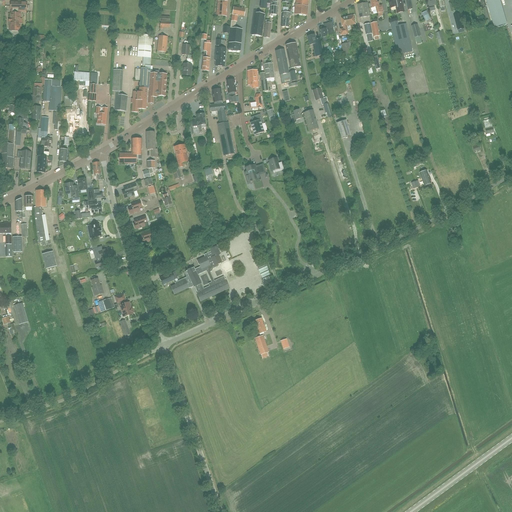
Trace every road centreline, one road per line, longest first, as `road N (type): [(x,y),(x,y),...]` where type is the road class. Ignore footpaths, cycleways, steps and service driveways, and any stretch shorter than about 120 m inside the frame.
road 1 (residential): [(101,151),(352,0)]
road 2 (unclassified): [(277,293),(511,172)]
road 3 (residential): [(162,346),(101,151)]
road 4 (residential): [(0,421),(67,397),(162,346)]
road 5 (unclassified): [(220,511),(162,346)]
road 6 (unclassified): [(277,293),(162,346)]
road 7 (secondary): [(410,511),(511,437)]
